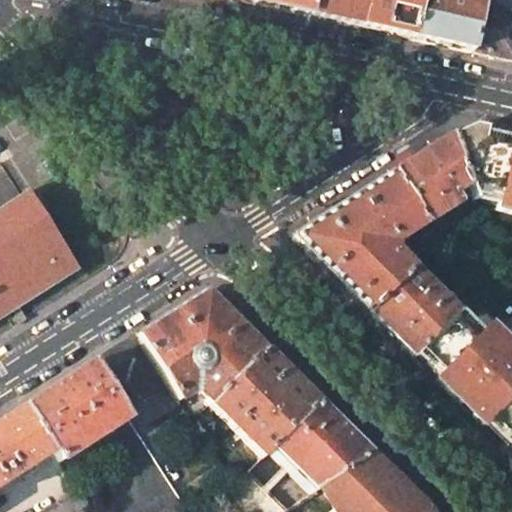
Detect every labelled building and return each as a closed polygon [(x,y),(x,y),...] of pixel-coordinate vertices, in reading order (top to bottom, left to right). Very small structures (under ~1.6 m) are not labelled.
[(234,0),(266,8),(307,17),(310,0),(234,0)] [(310,0),(307,17),(359,28),(364,0),(310,0)] [(418,0),(364,0),(359,28),(380,33),(410,40),(418,0)] [(418,0),(410,40),(470,53),(480,8),(481,0),(418,0)] [(511,15),(480,8),(470,53),(511,61),(511,15)] [(511,137),(472,128),(449,138),(466,185),(474,208),(511,216),(511,137)] [(449,138),(392,174),(423,226),(452,207),(453,203),(449,197),(466,185),(449,138)] [(392,174),(293,237),(293,240),(367,314),(411,270),(394,252),(395,244),(423,226),(392,174)] [(0,209),(0,319),(5,316),(12,327),(25,319),(18,308),(78,270),(28,192),(0,209)] [(411,270),(367,314),(411,357),(455,313),(411,270)] [(455,313),(411,357),(436,382),(504,450),(511,441),(511,313),(505,307),(501,310),(479,289),(464,304),(462,306),(455,313)] [(203,293),(135,336),(136,337),(177,403),(194,392),(207,406),(263,350),(231,319),(206,294),(205,294),(205,293),(203,293)] [(136,337),(108,354),(130,389),(150,420),(177,403),(136,337)] [(263,350),(207,406),(261,460),(270,451),(317,404),(263,350)] [(108,354),(92,364),(114,399),(130,389),(108,354)] [(92,364),(22,409),(50,454),(57,464),(127,420),(114,399),(92,364)] [(317,404),(270,451),(314,494),(321,489),(370,457),(317,404)] [(22,409),(0,422),(0,485),(50,454),(22,409)] [(425,511),(370,457),(321,489),(335,510),(331,511),(425,511)] [(248,473),(227,494),(244,511),(286,511),(287,511),(248,473)] [(76,494),(47,511),(93,511),(80,491),(76,494)] [(185,511),(178,501),(161,511),(185,511)]
